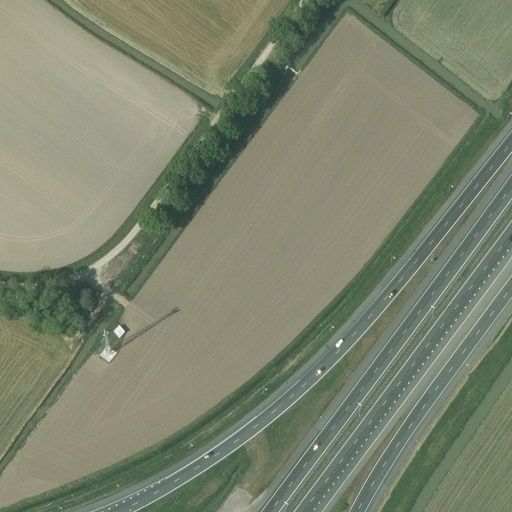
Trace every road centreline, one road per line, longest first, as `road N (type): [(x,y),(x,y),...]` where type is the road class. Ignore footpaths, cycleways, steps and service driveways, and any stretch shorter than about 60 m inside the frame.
road 1 (motorway): [(511,141),(313,378),(247,433),(118,511)]
road 2 (unclassified): [(308,0),(131,240),(81,277),(0,286)]
road 3 (motorway): [(511,187),(269,511)]
road 4 (motorway): [(302,511),(511,231)]
road 5 (motorway): [(357,511),(428,397),(511,286)]
